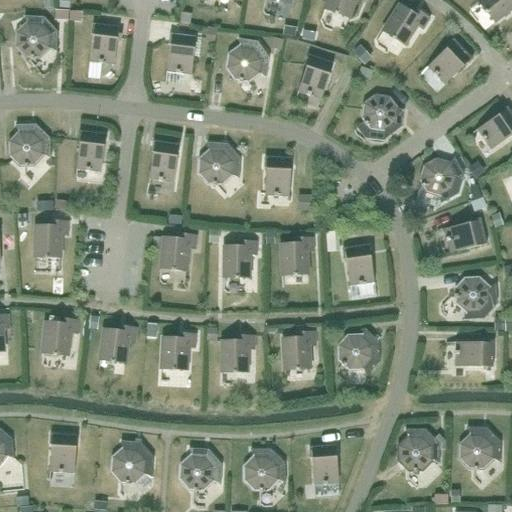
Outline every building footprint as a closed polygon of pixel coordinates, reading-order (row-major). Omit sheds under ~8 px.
[(43,0),(44,8),(54,8),(53,0),(43,0)] [(327,0),(324,10),(331,13),(331,14),(337,16),(337,15),(348,19),(355,0),(327,0)] [(511,0),(475,0),(481,6),(480,7),(486,15),(487,14),(494,23),(511,8),(511,0)] [(417,18),(411,14),(399,6),(382,32),(389,37),(389,38),(394,41),(394,40),(404,46),(416,27),(422,30),(429,19),(420,13),(417,18)] [(57,33),(44,18),(24,17),(24,18),(26,25),(17,34),(16,48),(25,57),(30,58),(30,60),(34,60),(34,58),(38,58),(48,49),(55,52),(56,52),(57,33)] [(114,65),(118,28),(92,25),(91,35),(93,36),(89,62),(98,63),(98,65),(101,65),(102,65),(102,64),(114,65)] [(191,75),(195,38),(169,35),(168,45),(170,46),(167,72),(176,73),(175,74),(179,75),(179,74),(191,75)] [(269,60),(258,43),(238,40),(238,41),(240,48),(229,56),(227,69),(235,80),(239,81),(239,83),(243,84),(243,81),(247,82),(258,74),(264,78),(264,79),(265,79),(269,60)] [(445,85),(471,59),(453,40),(445,47),(447,49),(427,68),(434,74),(433,75),(435,78),(436,77),(445,85)] [(321,100),(333,64),(308,56),(304,66),(306,67),(297,92),(306,95),(306,96),(309,97),(310,96),(321,100)] [(396,110),(388,100),(375,98),(364,106),(362,119),(365,122),(363,124),(366,127),(368,126),(370,129),(383,131),(385,138),(386,140),(401,128),(404,111),(396,110)] [(491,151),(511,135),(511,115),(506,108),(498,114),(499,115),(477,130),(482,138),(481,139),(483,142),(484,141),(491,151)] [(50,159),(50,139),(35,126),(15,126),(15,127),(16,127),(19,134),(10,144),(10,157),(20,166),(25,166),(25,169),(29,168),(29,166),(33,166),(42,156),(49,159),(50,159)] [(101,172),(105,135),(78,132),(77,143),(79,143),(76,169),(85,171),(85,172),(89,172),(89,171),(101,172)] [(173,183),(178,146),(152,142),(151,153),(153,153),(149,179),(158,181),(158,182),(161,183),(161,181),(173,183)] [(240,160),(226,145),(207,144),(207,145),(209,152),(200,161),(199,175),(208,184),(213,185),(213,187),(217,187),(217,185),(221,185),(231,176),(237,179),(237,180),(239,180),(240,160)] [(288,197),(290,160),(264,158),(263,169),(265,169),(264,195),(273,196),(273,197),(277,197),(277,196),(288,197)] [(458,195),(463,176),(454,159),(453,159),(453,160),(448,165),(435,162),(424,168),(420,181),(422,185),(420,186),(422,190),(424,189),(427,192),(439,196),(440,203),(440,204),(440,205),(458,195)] [(56,204),(55,212),(67,213),(68,205),(56,204)] [(169,216),(168,224),(180,226),(181,218),(169,216)] [(450,254),(486,245),(480,219),(469,222),(470,224),(444,230),(446,239),(445,239),(446,243),(447,242),(450,254)] [(67,236),(68,222),(56,222),(56,228),(35,227),(34,258),(42,258),(42,260),(48,260),(48,258),(60,259),(60,236),(67,236)] [(195,250),(196,237),(185,236),(184,241),(163,239),(160,270),(168,270),(168,272),(174,272),(174,271),(186,272),(188,249),(195,250)] [(306,252),(313,252),(313,239),(301,239),(301,245),(280,246),(281,277),(290,276),(290,278),(296,277),(296,276),(307,275),(306,252)] [(256,256),(256,243),(245,242),(245,248),(223,248),(223,279),(231,279),(231,280),(237,280),(237,279),(249,279),(249,256),(256,256)] [(362,284),(373,282),(368,246),(341,250),(343,260),(345,260),(349,286),(358,285),(359,286),(362,286),(362,284)] [(488,302),(487,289),(478,280),(464,281),(455,291),(456,296),(453,296),(453,300),(454,300),(456,300),(456,304),(466,313),(464,320),(463,320),(463,321),(483,320),(494,308),(488,302)] [(2,330),(9,329),(8,316),(0,316),(0,352),(3,353),(2,330)] [(502,319),(494,319),(495,331),(503,330),(502,319)] [(76,335),(78,321),(67,320),(66,326),(45,323),(42,354),(50,355),(50,356),(56,357),(56,356),(67,357),(70,334),(76,335)] [(135,343),(136,329),(125,328),(124,333),(103,330),(99,361),(107,362),(107,363),(113,364),(113,363),(125,364),(128,342),(135,343)] [(379,363),(378,343),(364,329),(363,330),(364,331),(361,337),(347,338),(338,348),(339,361),(342,364),(341,366),(344,369),(345,367),(348,370),(362,369),(365,376),(364,376),(365,377),(379,363)] [(308,347),(315,346),(314,333),(303,333),(303,339),(282,340),(283,371),(292,370),(292,372),(298,371),(298,370),(310,369),(308,347)] [(195,349),(195,335),(184,335),(184,340),(162,339),(160,370),(169,370),(169,372),(175,372),(175,370),(186,371),(188,348),(195,349)] [(254,350),(254,337),(243,337),(243,342),(221,342),(221,373),(229,373),(229,375),(235,375),(235,373),(247,373),(247,350),(254,350)] [(492,369),(493,342),(482,342),(482,344),(455,344),(455,353),(454,353),(454,356),(455,356),(455,368),(492,369)] [(500,443),(486,429),(466,429),(466,430),(467,430),(469,437),(460,447),(460,460),(470,469),(474,469),(475,472),(479,472),(479,469),(483,469),(492,460),(499,462),(499,463),(500,463),(500,443)] [(13,460),(12,440),(0,430),(0,463),(5,457),(12,459),(12,460),(13,460)] [(438,445),(424,431),(405,431),(405,432),(408,439),(398,448),(399,462),(408,471),(413,471),(413,473),(417,473),(417,471),(421,471),(430,461),(437,464),(437,465),(438,465),(438,445)] [(73,474),(76,437),(49,435),(49,445),(51,445),(49,472),(58,473),(58,474),(62,474),(62,473),(73,474)] [(153,459),(140,444),(120,443),(120,444),(121,444),(123,451),(113,460),(112,473),(121,483),(125,483),(125,486),(129,486),(129,484),(134,484),(144,475),(150,478),(150,479),(152,479),(153,459)] [(326,484),(338,483),(335,446),(308,449),(309,459),(311,459),(314,485),(323,485),(323,486),(326,486),(326,484)] [(221,466),(208,451),(188,450),(188,451),(189,451),(191,458),(181,467),(180,480),(189,490),(194,490),(194,493),(198,493),(198,491),(202,491),(212,482),(219,485),(219,486),(220,486),(221,466)] [(285,484),(284,464),(270,450),(250,451),(250,452),(251,452),(253,459),(244,469),(245,482),(255,491),(259,491),(259,493),(263,493),(263,491),(268,490),(277,481),(283,483),(283,484),(285,484)] [(447,497),(435,497),(435,505),(447,505),(447,497)]
